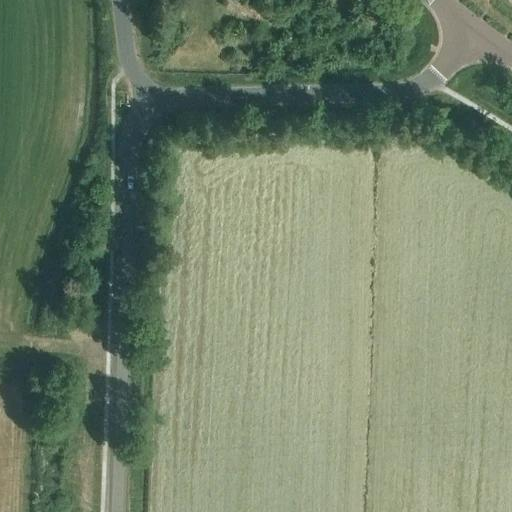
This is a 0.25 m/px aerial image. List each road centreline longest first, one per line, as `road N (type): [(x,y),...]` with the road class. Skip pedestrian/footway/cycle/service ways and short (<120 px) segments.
road 1 (tertiary): [(114,511),(126,166),(141,99)]
road 2 (tertiary): [(141,99),(407,96),(429,87),(471,32)]
